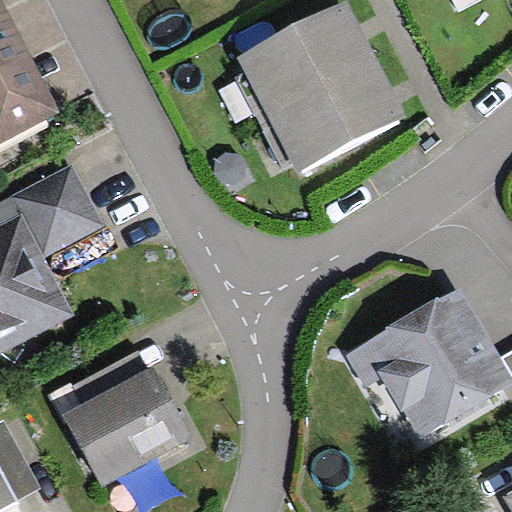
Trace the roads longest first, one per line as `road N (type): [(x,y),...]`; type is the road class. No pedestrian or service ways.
road 1 (residential): [(79,0),(241,309)]
road 2 (residential): [(241,309),(432,194),(511,119)]
road 3 (residential): [(241,309),(254,414),(246,511)]
